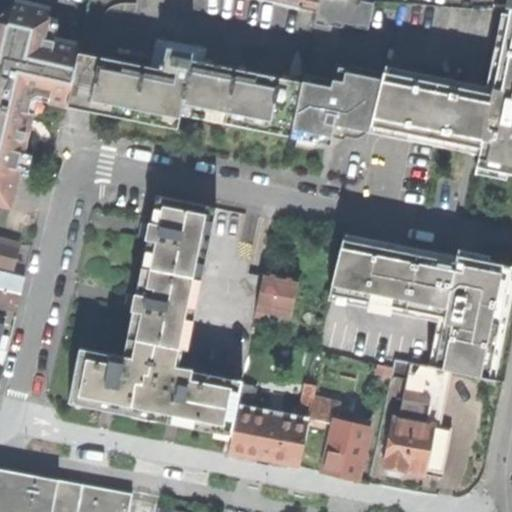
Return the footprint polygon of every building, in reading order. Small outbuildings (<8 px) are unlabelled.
[(0,205),(11,208),(23,157),(20,156),(21,150),(23,142),(31,144),(34,128),(60,133),(82,44),(47,36),(53,10),(20,0),(17,0),(17,3),(0,13),(0,205)] [(321,0),(264,0),(319,12),(321,0)] [(330,0),(322,0),(317,25),(330,28),(330,26),(336,1),(330,0)] [(339,0),(335,0),(336,1),(330,26),(343,29),(344,28),(349,2),(339,0)] [(349,1),(349,2),(344,28),(356,30),(356,29),(362,3),(349,1)] [(362,1),(362,3),(356,29),(369,32),(375,4),(362,1)] [(306,76),(304,84),(293,138),(314,142),(331,146),(333,138),(335,127),(348,129),(370,134),(372,127),(452,143),(482,150),(478,167),(511,174),(511,10),(510,10),(501,54),(493,95),(338,64),(334,81),(306,76)] [(160,70),(80,55),(69,109),(129,121),(179,131),(182,116),(193,62),(195,54),(169,49),(165,66),(161,65),(160,70)] [(304,84),(193,62),(182,116),(293,138),(304,84)] [(346,141),(348,129),(335,127),(333,138),(346,141)] [(150,239),(144,267),(198,278),(213,207),(159,196),(152,225),(147,224),(146,230),(144,237),(150,239)] [(0,270),(13,273),(21,244),(0,239),(0,270)] [(488,380),(511,267),(511,266),(476,259),(458,256),(456,263),(343,241),(331,294),(446,317),(435,369),(452,372),(488,380)] [(135,310),(130,338),(183,349),(184,349),(198,278),(144,267),(138,296),(133,295),(132,301),(130,309),(135,310)] [(258,311),(292,318),(300,280),(283,277),(266,273),(258,311)] [(7,276),(4,288),(23,293),(26,280),(7,276)] [(0,304),(18,310),(23,293),(4,288),(0,287),(0,304)] [(173,424),(234,436),(244,385),(244,382),(179,369),(183,349),(130,338),(126,358),(81,349),(71,403),(106,410),(173,424)] [(442,427),(452,372),(435,369),(395,361),(394,368),(392,377),(408,381),(405,395),(398,393),(383,467),(386,468),(389,476),(395,477),(400,478),(405,472),(425,476),(426,470),(443,474),(452,429),(442,427)] [(381,374),(392,377),(394,368),(383,365),(381,374)] [(302,467),(306,447),(315,398),(317,388),(306,386),(299,422),(256,413),(256,408),(253,408),(257,388),(244,385),(234,436),(230,453),(267,460),(302,467)] [(325,422),(331,423),(333,412),(338,413),(341,403),(315,398),(306,447),(320,450),(325,422)] [(358,480),(372,422),(357,419),(356,424),(337,419),(336,424),(324,473),(337,475),(358,480)] [(55,511),(61,481),(0,469),(0,511),(55,511)] [(132,511),(135,494),(61,481),(55,511),(132,511)]
